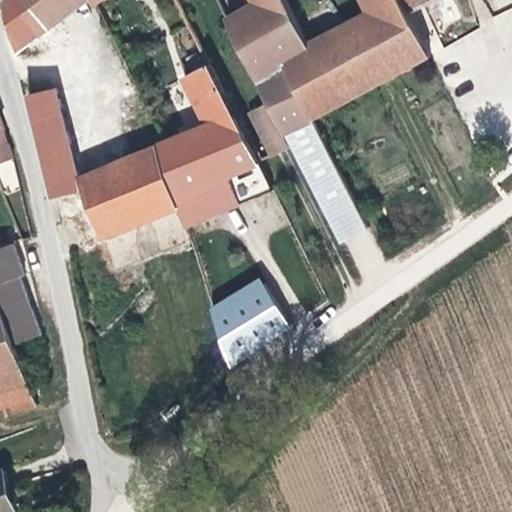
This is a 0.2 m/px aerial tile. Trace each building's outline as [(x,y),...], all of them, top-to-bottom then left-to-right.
[(5,0),(1,3),(14,57),(32,47),(42,55),(46,52),(49,57),(57,52),(54,47),(56,45),(46,29),(66,16),(63,10),(68,6),(65,0),(5,0)] [(89,2),(88,0),(65,0),(68,6),(63,10),(66,16),(67,17),(89,2)] [(334,243),(363,229),(308,121),(277,61),(302,47),(277,0),(246,0),(251,7),(236,15),(228,3),(217,9),(260,96),(284,143),(334,243)] [(308,121),(423,58),(399,10),(394,0),(362,0),(368,11),(302,47),(277,61),(308,121)] [(394,0),(399,10),(420,0),(394,0)] [(203,187),(254,167),(205,67),(178,81),(201,127),(170,141),(160,123),(156,124),(154,119),(146,123),(151,133),(157,146),(151,149),(168,201),(203,187)] [(19,76),(49,200),(77,193),(96,240),(172,211),(168,201),(151,149),(157,146),(151,133),(121,144),(127,159),(80,178),(73,181),(51,90),(46,70),(19,76)] [(58,88),(51,90),(73,181),(80,178),(58,88)] [(264,153),(284,143),(260,96),(242,107),(264,153)] [(172,211),(179,232),(214,218),(203,187),(168,201),(172,211)] [(49,200),(62,252),(96,240),(77,193),(49,200)] [(0,246),(0,323),(8,344),(33,335),(13,279),(17,277),(5,245),(0,246)] [(228,365),(290,335),(262,278),(201,307),(228,365)] [(8,344),(0,323),(0,390),(22,384),(8,344)] [(30,405),(22,384),(0,390),(0,409),(2,415),(30,405)] [(22,511),(5,461),(0,463),(0,511),(22,511)]
